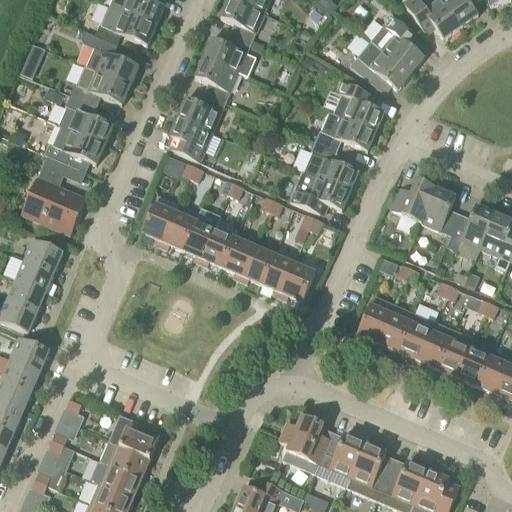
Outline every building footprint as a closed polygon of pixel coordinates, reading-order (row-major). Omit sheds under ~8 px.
[(114,0),(109,11),(155,31),(164,12),(143,2),(143,0),(114,0)] [(229,0),(228,3),(264,18),(271,0),(229,0)] [(423,0),(419,3),(424,11),(421,13),(413,1),(403,8),(426,40),(435,34),(443,44),(460,32),(438,1),(439,0),(423,0)] [(439,0),(438,1),(460,32),(478,20),(471,10),(480,4),(477,0),(439,0)] [(511,5),(510,2),(511,1),(511,0),(485,0),(490,12),(511,5)] [(264,18),(228,3),(220,23),(233,29),(229,39),(251,48),(264,18)] [(99,29),(94,40),(116,50),(121,39),(147,51),(155,31),(109,11),(101,30),(99,29)] [(271,40),(279,23),(265,16),(257,34),(271,40)] [(390,20),(370,45),(381,54),(411,79),(424,62),(407,48),(414,39),(390,20)] [(94,40),(83,35),(80,43),(83,48),(94,53),(86,70),(85,71),(130,91),(138,71),(112,60),(116,50),(94,40)] [(348,50),(359,58),(369,44),(358,36),(348,50)] [(211,43),(203,63),(238,78),(248,82),(256,62),(247,58),(251,48),(229,39),(224,49),(211,43)] [(370,45),(357,61),(349,71),(368,86),(375,77),(397,95),(411,79),(381,54),(370,45)] [(301,68),(310,73),(316,64),(306,58),(301,68)] [(238,78),(203,63),(194,82),(208,88),(203,98),(225,108),(238,78)] [(24,68),(20,78),(32,83),(37,73),(24,68)] [(84,69),(75,89),(74,89),(69,100),(91,109),(95,99),(121,110),(130,91),(85,71),(86,70),(84,69)] [(340,100),(332,118),(375,137),(384,117),(369,111),(374,101),(340,86),(335,97),(340,100)] [(60,106),(64,97),(49,91),(45,99),(60,106)] [(186,103),(177,122),(212,137),(225,108),(203,98),(199,108),(186,103)] [(64,111),(67,112),(58,131),(60,132),(61,131),(104,150),(113,131),(87,119),(91,109),(69,100),(64,111)] [(319,135),(314,146),(336,156),(341,145),(367,157),(375,137),(332,118),(328,117),(320,136),(319,135)] [(170,142),(165,152),(178,158),(179,159),(199,167),(204,157),(214,161),(223,142),(212,137),(177,122),(169,142),(170,142)] [(60,132),(52,150),(48,148),(43,159),(47,161),(64,168),(78,174),(83,164),(96,170),(104,150),(61,131),(60,132)] [(13,133),(8,144),(19,149),(24,138),(13,133)] [(310,157),(311,158),(303,177),(350,197),(358,177),(332,166),(336,156),(314,146),(310,157)] [(250,155),(244,170),(252,174),(259,158),(250,155)] [(179,179),(184,167),(177,164),(168,160),(163,172),(179,179)] [(64,168),(47,161),(37,183),(37,182),(21,219),(70,240),(75,227),(77,227),(81,217),(80,216),(85,203),(54,190),(64,168)] [(194,172),(186,168),(181,180),(189,184),(194,172)] [(203,175),(194,172),(189,184),(198,187),(203,175)] [(301,176),(289,206),(311,215),(319,219),(323,220),(328,210),(341,216),(350,197),(303,177),(301,176)] [(400,193),(398,198),(392,195),(385,211),(391,214),(391,215),(420,228),(436,193),(416,184),(410,197),(400,193)] [(229,201),(234,189),(226,185),(221,197),(229,201)] [(242,192),(234,189),(229,201),(237,204),(242,192)] [(436,193),(420,228),(450,241),(460,219),(449,214),(455,201),(436,193)] [(158,200),(141,238),(155,244),(153,248),(160,251),(175,217),(178,209),(158,200)] [(269,218),(274,206),(265,202),(260,214),(269,218)] [(274,206),(269,218),(277,221),(282,209),(274,206)] [(460,219),(450,241),(445,252),(457,257),(462,246),(480,254),(495,218),(475,210),(470,223),(460,219)] [(195,225),(182,255),(195,261),(193,265),(200,268),(215,234),(219,223),(199,214),(195,225)] [(195,225),(175,217),(160,251),(167,254),(169,250),(182,255),(195,225)] [(511,261),(511,225),(495,218),(480,254),(498,262),(494,273),(505,278),(510,267),(511,261)] [(308,235),(313,223),(305,219),(300,231),(308,235)] [(322,227),(313,223),(308,235),(317,238),(322,227)] [(215,234),(200,268),(207,271),(209,267),(222,272),(234,243),(215,234)] [(254,251),(234,243),(222,272),(234,278),(233,282),(240,285),(254,251)] [(33,244),(24,265),(54,278),(62,257),(33,244)] [(274,260),(254,251),(240,285),(247,288),(249,284),(261,289),(274,260)] [(12,260),(4,279),(16,284),(15,285),(45,298),(54,278),(24,265),(12,260)] [(294,268),(274,260),(261,289),(274,295),(272,299),(279,302),(294,268)] [(294,268),(279,302),(286,305),(288,301),(302,307),(315,277),(294,268)] [(405,285),(411,274),(402,270),(397,282),(405,285)] [(437,270),(434,276),(441,279),(444,273),(437,270)] [(411,274),(405,285),(414,289),(419,277),(411,274)] [(469,278),(464,290),(473,294),(478,282),(469,278)] [(15,285),(7,305),(36,318),(45,298),(15,285)] [(445,303),(450,291),(442,287),(437,299),(445,303)] [(458,294),(450,291),(445,303),(453,306),(458,294)] [(374,301),(370,309),(357,339),(371,345),(369,350),(376,353),(394,310),(374,301)] [(36,318),(7,305),(0,319),(0,326),(27,338),(36,318)] [(485,320),(490,308),(481,305),(476,316),(485,320)] [(414,318),(397,357),(410,362),(408,367),(415,370),(434,327),(438,317),(418,308),(414,318)] [(490,308),(485,320),(493,324),(498,312),(490,308)] [(394,310),(376,353),(383,356),(385,351),(397,357),(414,318),(394,310)] [(454,336),(434,327),(415,370),(422,373),(424,368),(437,374),(454,336)] [(454,336),(437,374),(450,379),(448,384),(455,387),(470,353),(474,345),(454,336)] [(19,343),(10,363),(40,376),(49,356),(19,343)] [(470,353),(455,387),(462,390),(464,385),(477,391),(490,361),(470,353)] [(490,361),(477,391),(490,397),(488,401),(495,404),(509,370),(490,361)] [(40,376),(10,363),(1,383),(31,396),(40,376)] [(511,364),(509,370),(495,404),(502,407),(504,403),(511,406),(511,364)] [(1,383),(0,386),(0,406),(23,416),(31,396),(1,383)] [(66,412),(66,413),(77,418),(81,410),(83,404),(76,401),(73,407),(69,405),(66,412)] [(0,406),(0,429),(14,436),(23,416),(0,406)] [(119,420),(108,446),(150,464),(159,443),(148,439),(150,433),(119,420)] [(314,479),(329,444),(319,439),(323,430),(301,421),(296,432),(286,428),(278,446),(288,450),(282,465),(314,479)] [(0,429),(0,453),(6,456),(14,436),(0,429)] [(52,446),(63,451),(67,442),(55,437),(52,446)] [(329,444),(314,479),(346,493),(365,448),(344,439),(340,449),(329,444)] [(63,451),(52,446),(48,454),(60,459),(63,451)] [(141,484),(150,464),(108,446),(100,466),(141,484)] [(386,457),(365,448),(346,493),(377,506),(392,471),(381,467),(386,457)] [(100,466),(91,486),(98,489),(133,504),(141,484),(100,466)] [(403,476),(392,471),(377,506),(390,511),(411,511),(428,475),(407,466),(403,476)] [(448,484),(428,475),(411,511),(450,511),(460,490),(448,485),(448,484)] [(35,485),(46,490),(50,482),(38,477),(35,485)] [(46,490),(35,485),(31,494),(43,499),(46,490)] [(243,492),(234,511),(276,511),(278,509),(284,511),(300,511),(304,505),(283,496),(258,485),(253,496),(243,492)] [(98,489),(90,509),(96,511),(129,511),(133,504),(98,489)]
